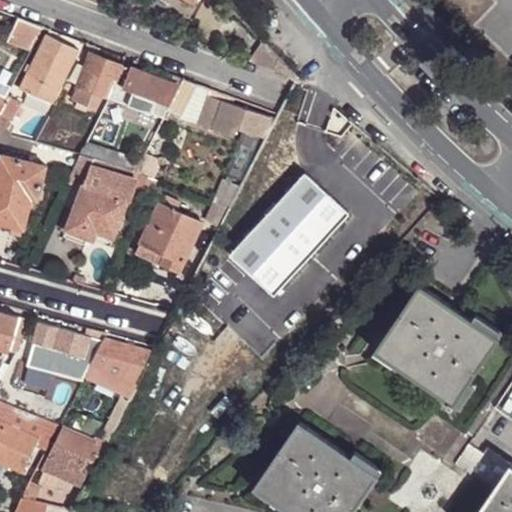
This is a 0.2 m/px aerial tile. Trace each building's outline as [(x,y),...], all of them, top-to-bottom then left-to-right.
[(10,39),(31,49),(44,25),(19,16),(10,39)] [(47,35),(30,72),(62,87),(79,49),(47,35)] [(297,79),(261,41),(249,61),(297,79)] [(96,85),(113,92),(122,66),(91,53),(86,67),(85,69),(99,75),(96,85)] [(86,67),(78,64),(62,95),(74,100),(85,69),(86,67)] [(110,99),(164,119),(169,109),(180,87),(174,85),(167,104),(124,87),(131,68),(123,65),(122,66),(113,92),(110,99)] [(167,104),(174,85),(131,68),(124,87),(167,104)] [(96,94),(110,99),(113,92),(96,85),(99,75),(85,69),(74,100),(90,106),(96,94)] [(62,87),(30,72),(26,81),(58,96),(62,87)] [(198,84),(184,78),(180,87),(169,109),(182,115),(198,84)] [(209,88),(198,84),(182,115),(181,118),(197,123),(207,95),(209,88)] [(237,99),(209,88),(207,95),(235,105),(237,99)] [(10,93),(0,111),(14,119),(23,100),(10,93)] [(235,105),(207,95),(197,123),(235,137),(238,130),(262,138),(271,117),(235,105)] [(266,140),(276,119),(271,117),(262,138),(266,140)] [(93,134),(89,142),(115,152),(118,142),(93,134)] [(125,168),(137,172),(143,161),(115,152),(89,142),(83,154),(84,154),(96,158),(125,168)] [(0,162),(0,222),(25,229),(33,199),(39,200),(48,166),(2,154),(0,162)] [(84,154),(71,182),(83,186),(71,224),(117,239),(131,201),(132,201),(139,181),(93,167),(96,158),(84,154)] [(164,193),(161,202),(179,211),(184,202),(164,193)] [(179,211),(161,202),(141,243),(167,255),(163,264),(181,272),(204,222),(179,211)] [(222,224),(231,206),(217,202),(210,218),(222,224)] [(114,248),(117,239),(71,224),(66,239),(89,246),(91,240),(114,248)] [(137,252),(163,264),(167,255),(141,243),(137,252)] [(435,386),(455,399),(499,335),(421,281),(380,340),(406,357),(401,364),(435,386)] [(20,316),(0,310),(0,346),(10,349),(11,350),(20,316)] [(16,352),(33,320),(20,316),(11,350),(16,352)] [(37,342),(57,349),(86,357),(87,354),(92,336),(41,321),(35,341),(37,342)] [(103,339),(92,336),(87,354),(94,356),(103,339)] [(153,351),(105,338),(93,364),(131,381),(136,383),(153,351)] [(53,363),(57,349),(37,342),(33,357),(53,363)] [(0,361),(10,349),(0,346),(0,361)] [(131,381),(93,364),(85,379),(121,396),(124,397),(131,381)] [(0,381),(3,383),(8,371),(3,369),(0,374),(0,381)] [(511,378),(494,404),(511,416),(511,378)] [(130,400),(138,384),(136,383),(131,381),(124,397),(130,400)] [(466,407),(455,399),(435,386),(426,400),(457,421),(466,407)] [(109,441),(130,400),(124,397),(121,396),(100,438),(109,441)] [(0,460),(14,467),(25,472),(38,446),(48,451),(61,425),(0,399),(0,460)] [(353,511),(380,473),(302,421),(262,479),(287,497),(282,503),(294,511),(353,511)] [(90,440),(65,428),(46,469),(83,487),(88,474),(89,475),(97,457),(100,458),(109,441),(100,438),(92,435),(90,440)] [(459,459),(473,469),(486,450),(472,440),(459,459)] [(486,450),(473,469),(498,486),(511,464),(511,461),(489,446),(486,450)] [(0,469),(10,475),(14,467),(0,460),(0,469)] [(511,511),(511,464),(498,486),(480,511),(511,511)] [(24,498),(15,511),(45,511),(50,504),(36,501),(43,487),(32,482),(24,498)]
